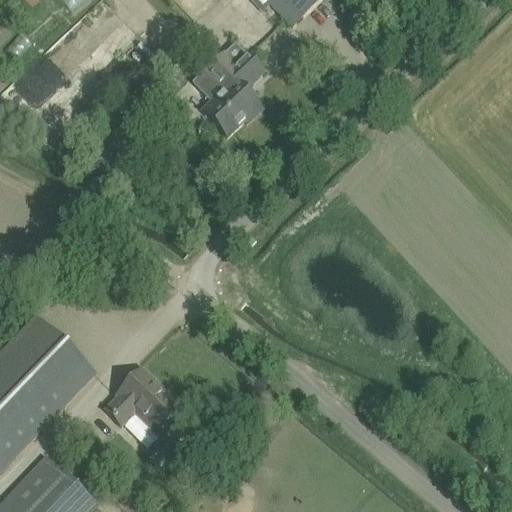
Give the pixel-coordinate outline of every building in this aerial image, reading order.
[(58,0),(68,13),(87,0),(58,0)] [(207,0),(174,0),(191,16),(207,0)] [(264,0),(280,16),(293,31),(326,0),(264,0)] [(202,116),(214,128),(227,142),(252,117),(256,121),(263,113),(245,95),(264,75),(246,57),(235,47),(225,57),(223,55),(192,86),(213,106),(202,116)] [(0,475),(94,377),(36,321),(0,359),(0,475)] [(142,374),(124,392),(118,399),(119,400),(106,414),(121,429),(135,415),(156,436),(181,411),(142,374)] [(0,509),(0,511),(92,511),(95,509),(46,462),(0,509)]
